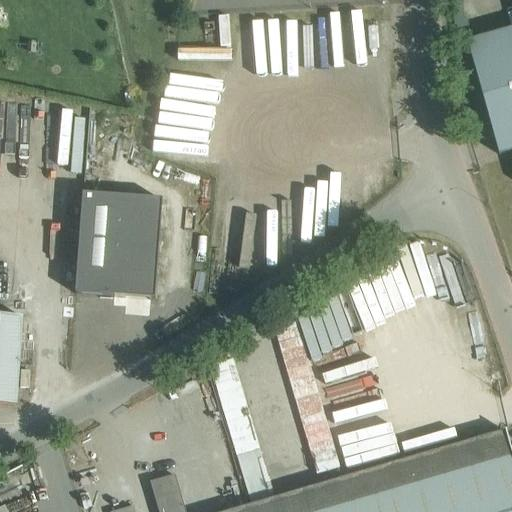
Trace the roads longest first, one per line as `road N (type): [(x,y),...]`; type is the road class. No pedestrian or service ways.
road 1 (unclassified): [(0,452),(411,211),(438,206)]
road 2 (unclassified): [(438,206),(426,0)]
road 3 (unclassified): [(511,329),(469,224),(438,206)]
